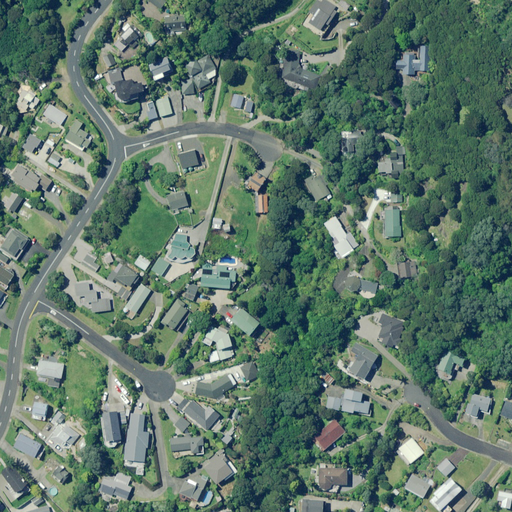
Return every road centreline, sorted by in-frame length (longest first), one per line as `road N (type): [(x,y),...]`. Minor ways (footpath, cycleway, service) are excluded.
road 1 (residential): [(32,295),(111,171),(116,149)]
road 2 (residential): [(116,149),(77,83),(73,61),(85,26),(106,0)]
road 3 (residential): [(116,149),(215,128),(270,151)]
road 4 (residential): [(162,388),(32,295)]
road 5 (residential): [(0,425),(32,295)]
road 6 (residential): [(511,459),(456,437),(415,393)]
